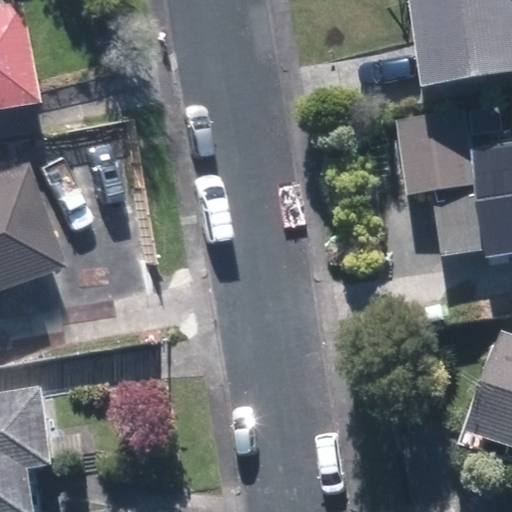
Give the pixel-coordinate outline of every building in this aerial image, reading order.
[(511,0),(412,0),(427,101),(511,88),(511,0)] [(0,112),(10,111),(0,54),(0,112)] [(488,253),(490,267),(511,263),(511,152),(470,159),(465,119),(404,128),(414,200),(433,198),(442,260),(488,253)] [(0,175),(0,288),(42,274),(7,173),(0,175)] [(511,351),(506,350),(474,443),(511,456),(511,351)] [(43,400),(0,406),(0,511),(37,511),(33,480),(55,477),(43,400)]
